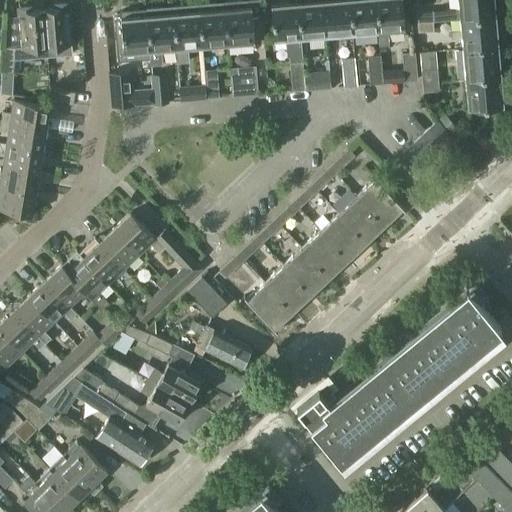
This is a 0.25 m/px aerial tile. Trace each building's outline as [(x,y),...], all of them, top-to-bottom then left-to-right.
[(223,7),(226,43),(252,41),(252,37),(262,36),(260,19),(251,20),(249,5),(240,6),(239,0),(223,1),(223,7)] [(322,0),(307,0),(297,1),(300,37),(301,37),(326,35),(322,0)] [(322,0),(326,35),(352,33),(349,0),(322,0)] [(349,0),(352,33),(376,31),(373,0),(349,0)] [(400,0),(373,0),(376,31),(378,46),(388,45),(387,30),(403,28),(400,0)] [(457,0),(459,17),(495,14),(493,0),(457,0)] [(289,56),(292,90),(305,89),(302,60),(303,60),(301,37),(300,37),(297,1),(271,3),(274,39),(285,38),(287,56),(289,56)] [(226,43),(223,7),(215,8),(215,2),(198,3),(198,9),(201,45),(226,43)] [(52,8),(42,9),(45,44),(59,43),(59,50),(64,53),(70,53),(69,42),(66,4),(52,5),(52,8)] [(171,6),(171,12),(174,47),(176,63),(189,62),(188,46),(201,45),(198,9),(190,10),(190,4),(171,6)] [(174,47),(171,12),(164,12),(163,6),(146,8),(147,14),(150,57),(151,64),(162,63),(161,48),(174,47)] [(14,47),(14,62),(46,59),(45,44),(42,9),(30,9),(30,7),(17,8),(20,46),(14,47)] [(150,57),(147,14),(137,14),(137,9),(120,10),(120,16),(119,16),(119,17),(114,17),(118,59),(150,57)] [(417,21),(433,20),(432,10),(416,11),(417,21)] [(461,48),(498,45),(495,14),(459,17),(460,29),(451,30),(452,38),(460,37),(461,48)] [(433,20),(417,21),(418,31),(434,30),(433,20)] [(14,46),(3,45),(1,71),(13,72),(14,46)] [(464,77),(500,74),(498,45),(461,48),(464,77)] [(415,51),(402,52),(404,80),(418,79),(415,51)] [(381,54),(367,55),(370,83),(383,82),(382,73),(381,54)] [(354,56),(341,57),(344,85),(357,84),(354,56)] [(254,64),(242,66),(229,67),(232,95),(256,93),(254,64)] [(166,100),(165,76),(164,68),(151,70),(153,95),(154,101),(166,100)] [(216,68),(203,69),(205,83),(206,97),(219,96),(216,68)] [(329,69),(316,70),(318,87),(318,88),(331,86),(329,69)] [(422,81),(438,80),(441,79),(440,69),(421,71),(422,81)] [(109,73),(111,105),(154,101),(153,95),(132,96),(130,71),(109,73)] [(398,72),(382,73),(383,82),(399,81),(398,72)] [(500,74),(464,77),(466,108),(503,105),(500,74)] [(438,80),(422,81),(423,91),(439,89),(438,80)] [(206,97),(205,83),(184,85),(186,99),(193,98),(206,97)] [(50,86),(47,100),(73,104),(75,90),(50,86)] [(1,119),(8,120),(44,126),(47,105),(11,100),(9,111),(2,110),(1,119)] [(428,127),(447,147),(456,138),(437,118),(428,127)] [(41,147),(44,126),(8,120),(1,119),(0,125),(0,128),(7,130),(5,142),(41,147)] [(438,155),(447,147),(428,127),(419,135),(438,155)] [(419,135),(411,143),(430,162),(438,155),(419,135)] [(0,162),(38,169),(39,161),(43,162),(44,149),(41,148),(41,147),(5,142),(0,141),(0,162)] [(411,143),(402,152),(420,172),(430,162),(411,143)] [(329,165),(336,172),(355,154),(348,147),(329,165)] [(0,184),(35,190),(38,169),(0,162),(0,172),(1,172),(0,177),(0,184)] [(317,190),(336,172),(329,165),(311,183),(317,190)] [(356,194),(384,223),(402,205),(375,176),(356,194)] [(299,207),(317,190),(311,183),(292,200),(299,207)] [(0,208),(32,213),(35,190),(0,184),(0,208)] [(365,240),(384,223),(356,194),(338,211),(365,240)] [(281,225),(299,207),(292,200),(274,218),(281,225)] [(129,211),(112,226),(138,253),(150,242),(159,251),(164,247),(174,258),(175,257),(192,275),(201,267),(185,248),(165,227),(154,237),(129,211)] [(347,258),(365,240),(338,211),(319,229),(347,258)] [(262,242),(281,225),(274,218),(256,235),(262,242)] [(123,268),(138,253),(112,226),(99,240),(97,241),(123,268)] [(328,275),(347,258),(319,229),(301,246),(328,275)] [(244,259),(262,242),(256,235),(237,252),(244,259)] [(96,238),(81,253),(83,255),(82,256),(108,283),(123,268),(97,241),(99,240),(96,238)] [(310,292),(328,275),(301,246),(283,264),(310,292)] [(60,261),(58,263),(92,298),(101,308),(109,301),(99,291),(108,283),(82,256),(83,255),(81,253),(75,247),(65,256),(67,258),(62,263),(60,261)] [(237,252),(219,270),(226,276),(244,259),(237,252)] [(43,277),(69,304),(82,291),(90,300),(92,298),(58,263),(43,277)] [(292,310),(310,292),(283,264),(265,281),(260,276),(292,310)] [(212,316),(226,302),(201,275),(187,289),(212,316)] [(273,328),(292,310),(260,276),(252,284),(256,289),(246,299),(273,328)] [(71,318),(77,312),(69,304),(43,277),(27,293),(53,320),(63,310),(71,318)] [(150,297),(159,306),(167,299),(173,293),(159,279),(154,283),(159,288),(150,297)] [(317,387),(295,405),(340,459),(341,458),(337,454),(351,442),(354,447),(355,446),(352,442),(365,431),(369,435),(370,434),(366,430),(380,419),(383,423),(384,422),(381,418),(394,407),(398,411),(399,410),(395,406),(409,395),(412,399),(413,399),(409,394),(423,383),(427,388),(427,387),(424,383),(438,371),(441,376),(442,375),(438,371),(452,360),(455,364),(456,363),(453,359),(466,348),(470,352),(471,351),(467,347),(481,336),(484,340),(485,339),(482,335),(495,324),(499,328),(500,327),(466,285),(465,286),(469,292),(335,401),(332,397),(334,395),(331,391),(333,389),(327,381),(324,377),(323,378),(325,381),(318,387),(317,387)] [(27,293),(13,307),(38,334),(45,341),(51,335),(44,328),(53,320),(27,293)] [(143,322),(159,306),(150,297),(134,312),(143,322)] [(13,307),(0,319),(0,325),(23,349),(32,340),(39,347),(45,341),(38,334),(13,307)] [(124,307),(112,318),(122,329),(128,323),(139,327),(141,324),(140,324),(134,317),(124,307)] [(112,318),(104,325),(114,335),(115,335),(122,329),(112,318)] [(205,348),(205,349),(240,366),(250,346),(214,329),(215,327),(205,323),(205,325),(193,320),(190,327),(200,332),(195,343),(205,348)] [(149,331),(139,327),(128,323),(124,331),(145,341),(145,342),(167,353),(173,342),(150,331),(149,331)] [(0,360),(5,366),(23,349),(0,325),(0,360)] [(77,344),(87,355),(102,340),(93,329),(77,344)] [(72,369),(87,355),(77,344),(62,358),(72,369)] [(56,384),(72,369),(62,358),(46,373),(56,384)] [(148,377),(189,400),(200,380),(200,381),(202,376),(189,369),(187,373),(167,362),(163,371),(153,366),(148,377)] [(40,399),(56,384),(46,373),(28,391),(40,399)] [(113,401),(125,409),(133,414),(139,404),(118,390),(100,379),(94,389),(92,388),(96,382),(87,376),(83,381),(113,401)] [(177,421),(189,400),(148,377),(142,387),(151,392),(145,403),(164,414),(163,416),(175,423),(177,421)] [(113,401),(83,381),(82,381),(75,392),(107,412),(92,436),(138,465),(153,442),(127,426),(128,424),(119,419),(125,409),(113,401)] [(4,398),(16,406),(38,428),(52,414),(13,389),(4,398)] [(1,400),(0,401),(0,416),(2,419),(12,430),(23,419),(10,406),(1,400)] [(2,440),(12,430),(2,419),(0,416),(0,438),(1,440),(2,440)] [(498,470),(510,459),(490,439),(478,450),(498,470)] [(63,453),(98,489),(103,484),(97,478),(105,469),(79,444),(79,443),(76,440),(63,453)] [(477,479),(488,467),(469,448),(457,459),(477,479)] [(94,493),(98,489),(63,453),(50,467),(78,496),(88,487),(94,493)] [(0,481),(5,486),(13,478),(0,464),(0,462),(4,459),(0,455),(0,481)] [(511,484),(511,461),(510,459),(498,470),(511,484)] [(69,505),(78,496),(50,467),(36,481),(66,511),(74,511),(75,511),(69,505)] [(494,497),(506,485),(488,467),(477,479),(494,497)] [(66,511),(36,481),(29,474),(19,484),(25,491),(21,494),(25,498),(24,499),(36,511),(66,511)] [(509,511),(511,511),(511,491),(506,485),(494,497),(509,511)] [(277,511),(259,489),(258,490),(262,495),(242,511),(277,511)] [(441,511),(444,509),(428,490),(402,511),(441,511)]
